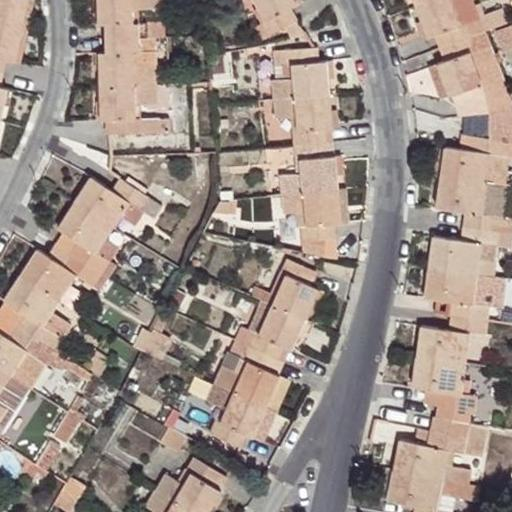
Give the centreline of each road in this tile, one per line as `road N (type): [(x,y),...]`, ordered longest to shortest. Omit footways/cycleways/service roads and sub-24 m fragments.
road 1 (residential): [(354,383),(384,274),(387,214),(366,47),(344,0)]
road 2 (residential): [(46,0),(57,48),(47,147),(0,239)]
road 3 (residential): [(354,383),(277,511)]
road 4 (residential): [(330,511),(354,383)]
